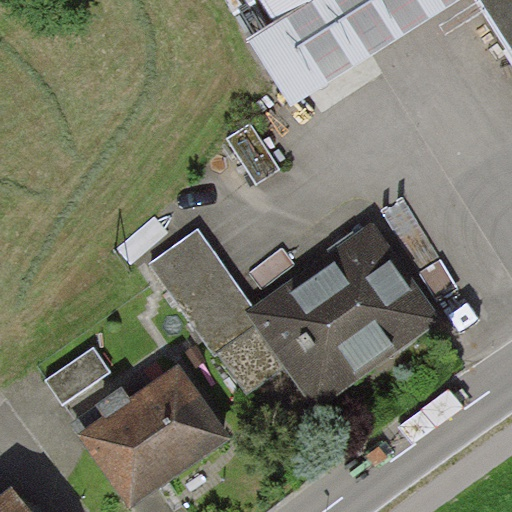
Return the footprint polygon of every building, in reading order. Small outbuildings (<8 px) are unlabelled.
[(325,0),(261,0),(280,29),(325,0)] [(511,0),(470,0),(511,66),(511,0)] [(377,224),(255,315),(196,233),(152,264),(246,395),(284,369),(315,411),(445,314),(377,224)] [(68,401),(118,371),(101,342),(51,373),(68,401)] [(226,439),(181,372),(75,444),(120,511),(226,439)] [(0,511),(19,511),(6,496),(0,500),(0,511)]
